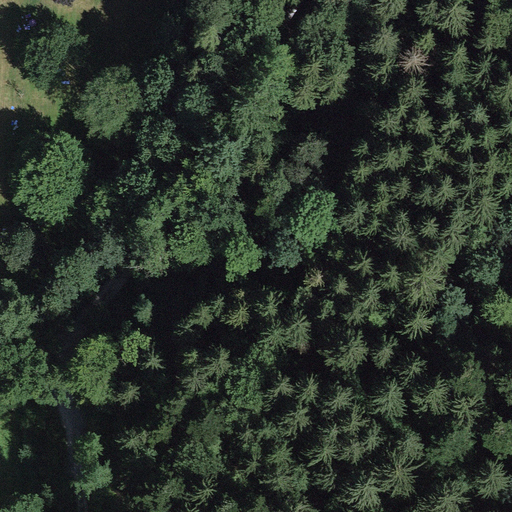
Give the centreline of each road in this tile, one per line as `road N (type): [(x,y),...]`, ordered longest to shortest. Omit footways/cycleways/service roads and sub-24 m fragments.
road 1 (track): [(318,0),(110,293),(22,369)]
road 2 (track): [(83,511),(67,403),(54,381),(22,369)]
